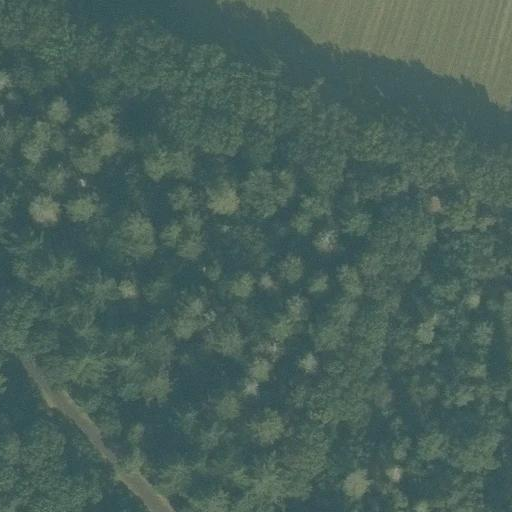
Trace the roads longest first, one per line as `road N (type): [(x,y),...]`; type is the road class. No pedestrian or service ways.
road 1 (unclassified): [(511,220),(0,54)]
road 2 (track): [(151,511),(0,319)]
